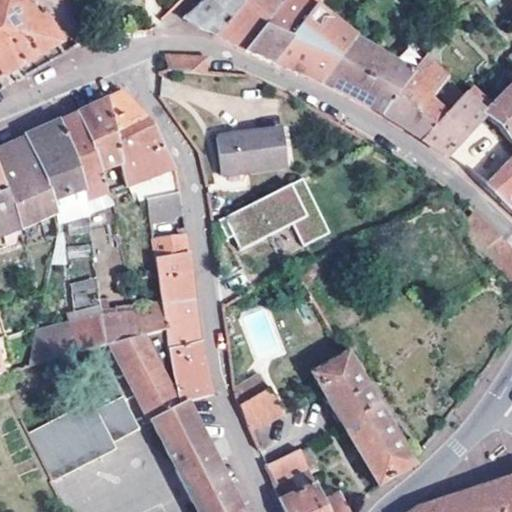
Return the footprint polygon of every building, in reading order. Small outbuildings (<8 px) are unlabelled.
[(32,9),(26,0),(0,0),(0,78),(56,46),(32,9)] [(26,0),(32,9),(41,4),(38,0),(26,0)] [(197,29),(213,37),(241,4),(236,0),(200,0),(180,20),(197,29)] [(245,0),(241,4),(213,37),(239,50),(245,52),(263,28),(284,0),(245,0)] [(289,41),(272,64),(297,74),(321,85),(354,37),(301,0),(284,0),(263,28),(289,41)] [(252,55),(272,64),(289,41),(263,28),(245,52),(252,55)] [(392,64),(354,37),(321,85),(374,112),(381,116),(426,55),(410,40),(392,64)] [(427,99),(448,77),(426,55),(381,116),(393,122),(402,129),(421,141),(461,100),(466,94),(456,85),(436,106),(427,99)] [(163,57),(169,70),(164,73),(204,77),(205,73),(210,73),(210,67),(205,67),(205,61),(163,57)] [(511,86),(489,109),(469,91),(466,94),(461,100),(482,120),(511,152),(511,86)] [(127,141),(149,132),(122,97),(105,105),(127,141)] [(482,120),(461,100),(421,141),(426,145),(446,159),(482,120)] [(138,159),(127,141),(105,105),(80,116),(74,118),(96,175),(114,169),(122,191),(127,189),(135,204),(154,201),(177,197),(175,182),(172,172),(160,152),(138,159)] [(104,197),(96,175),(74,118),(61,124),(57,126),(80,194),(83,205),(104,197)] [(28,140),(22,142),(49,206),(80,194),(57,126),(28,140)] [(149,132),(127,141),(138,159),(160,152),(157,146),(152,135),(149,132)] [(278,134),(215,140),(219,179),(281,172),(278,134)] [(0,150),(0,187),(18,235),(54,217),(49,206),(22,142),(0,150)] [(511,166),(484,190),(511,215),(511,166)] [(331,233),(303,178),(218,221),(227,239),(234,236),(241,250),(293,223),(305,246),(331,233)] [(0,257),(14,253),(10,238),(18,235),(0,187),(0,257)] [(85,218),(111,208),(104,197),(83,205),(85,218)] [(178,206),(177,197),(154,201),(155,209),(178,206)] [(472,215),(458,228),(481,257),(499,239),(472,215)] [(160,306),(193,301),(189,271),(183,232),(177,233),(177,239),(149,241),(160,306)] [(511,252),(499,239),(481,257),(511,289),(511,252)] [(89,245),(67,245),(67,275),(89,275),(89,245)] [(160,307),(164,333),(166,354),(198,344),(194,308),(193,301),(160,306),(160,307)] [(137,341),(142,340),(164,333),(160,307),(131,310),(137,341)] [(98,313),(100,324),(104,350),(107,349),(137,341),(131,310),(98,313)] [(104,350),(100,324),(72,332),(78,357),(104,350)] [(53,328),(39,332),(37,344),(56,339),(53,328)] [(137,341),(107,349),(146,428),(150,426),(193,511),(236,511),(182,403),(176,404),(174,404),(142,340),(137,341)] [(176,404),(182,403),(209,398),(208,392),(198,344),(166,354),(168,374),(176,404)] [(311,395),(319,391),(376,488),(383,484),(384,485),(389,482),(388,480),(410,465),(343,355),(309,375),(315,384),(307,388),(311,395)] [(237,408),(248,435),(279,416),(267,391),(237,408)] [(113,393),(26,439),(52,487),(113,453),(109,446),(134,433),(113,393)] [(298,456),(308,476),(317,471),(307,451),(298,456)] [(347,511),(340,494),(322,504),(308,476),(298,456),(297,453),(263,470),(271,488),(298,474),(306,490),(278,504),(281,511),(347,511)] [(511,511),(511,481),(511,478),(492,484),(478,488),(467,491),(473,511),(511,511)] [(424,511),(473,511),(467,491),(447,497),(424,503),(423,504),(424,511)]
